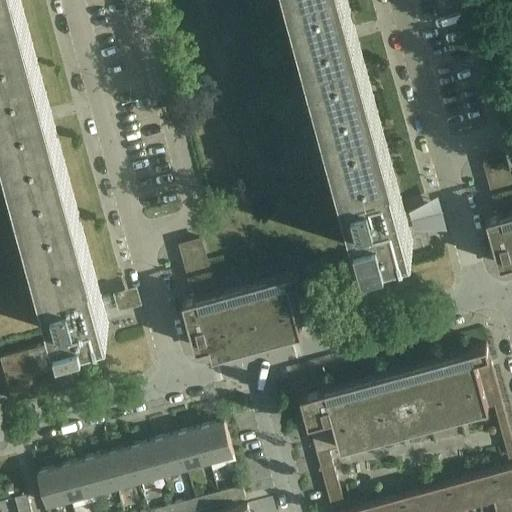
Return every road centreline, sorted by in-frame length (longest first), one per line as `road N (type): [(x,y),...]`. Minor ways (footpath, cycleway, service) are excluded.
road 1 (residential): [(138,236),(74,0)]
road 2 (residential): [(254,363),(482,301)]
road 3 (residential): [(139,0),(198,219)]
road 4 (residential): [(0,432),(177,383)]
road 5 (residential): [(442,154),(400,0)]
road 6 (residential): [(295,511),(254,363)]
road 7 (residential): [(482,301),(442,154)]
road 8 (residential): [(177,383),(138,236)]
road 9 (residential): [(467,0),(504,137)]
